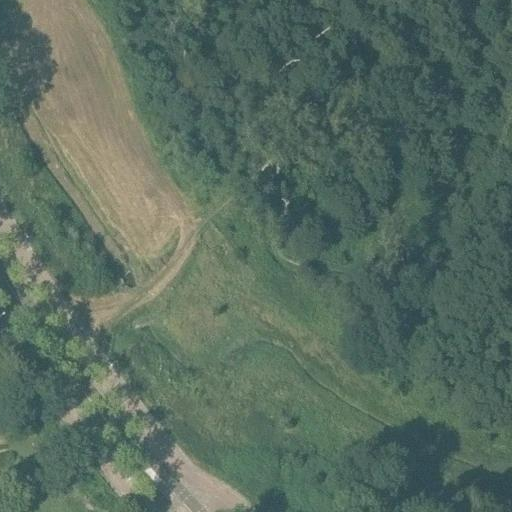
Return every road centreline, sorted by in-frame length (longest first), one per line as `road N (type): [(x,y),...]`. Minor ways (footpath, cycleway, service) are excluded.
road 1 (track): [(89,352),(222,200),(511,51)]
road 2 (tertiary): [(189,511),(71,365),(0,260)]
